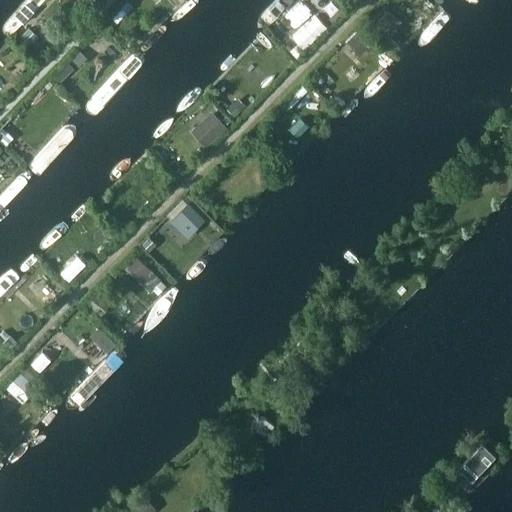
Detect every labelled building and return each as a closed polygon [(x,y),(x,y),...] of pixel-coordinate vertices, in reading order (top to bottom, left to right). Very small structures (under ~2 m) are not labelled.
[(272,0),(258,15),(269,26),(294,0),(272,0)] [(377,29),(374,33),(385,41),(400,20),(386,11),(375,27),(377,29)] [(394,88),(395,89),(461,25),(447,11),(381,75),(394,88)] [(375,15),(369,23),(374,27),(381,19),(375,15)] [(363,26),(357,32),(373,50),(379,44),(363,26)] [(28,29),(20,37),(29,46),(37,37),(28,29)] [(297,45),(289,51),(296,59),(304,52),(297,45)] [(79,51),(71,60),(78,67),(86,58),(79,51)] [(68,64),(52,79),(58,85),(74,69),(68,64)] [(344,139),(394,88),(381,75),(330,125),(344,139)] [(234,103),(227,110),(234,117),(241,110),(234,103)] [(212,115),(193,132),(205,144),(223,128),(212,115)] [(2,128),(0,129),(0,139),(4,143),(10,136),(2,128)] [(188,205),(171,221),(183,233),(199,217),(188,205)] [(404,237),(397,243),(403,250),(410,243),(404,237)] [(149,238),(142,244),(149,252),(156,245),(149,238)] [(136,257),(125,269),(148,291),(159,278),(136,257)] [(95,295),(87,305),(97,312),(105,302),(95,295)] [(98,328),(89,337),(101,348),(110,339),(98,328)] [(10,335),(2,342),(9,349),(16,342),(10,335)] [(20,373),(6,388),(18,399),(32,384),(20,373)] [(68,396),(13,449),(27,463),(82,410),(68,396)] [(215,435),(209,442),(217,449),(223,442),(215,435)] [(481,445),(459,469),(471,481),(494,457),(481,445)] [(230,446),(226,450),(233,457),(237,453),(230,446)] [(150,511),(140,501),(129,511),(150,511)]
